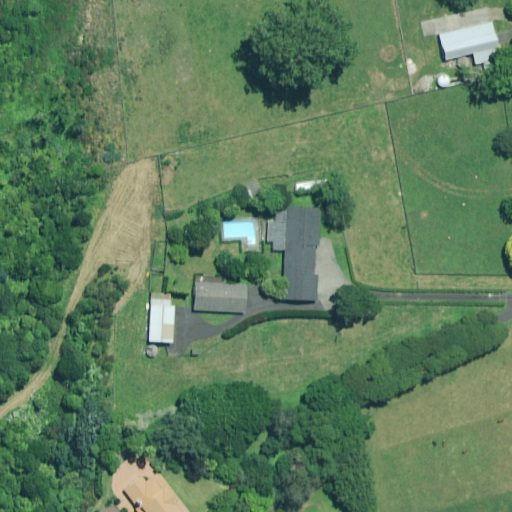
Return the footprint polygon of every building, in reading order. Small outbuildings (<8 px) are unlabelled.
[(497,49),(491,24),(438,35),(444,61),(497,49)] [(286,209),(286,219),(270,218),(268,250),(284,250),(282,300),(314,301),(318,210),(286,209)] [(198,276),(197,285),(193,285),(192,312),(244,314),(245,287),(212,286),(212,276),(198,276)] [(173,302),(150,301),(147,343),(170,344),(173,302)] [(120,470),(115,475),(111,490),(119,500),(126,494),(140,511),(190,511),(171,488),(168,491),(139,455),(120,470)]
